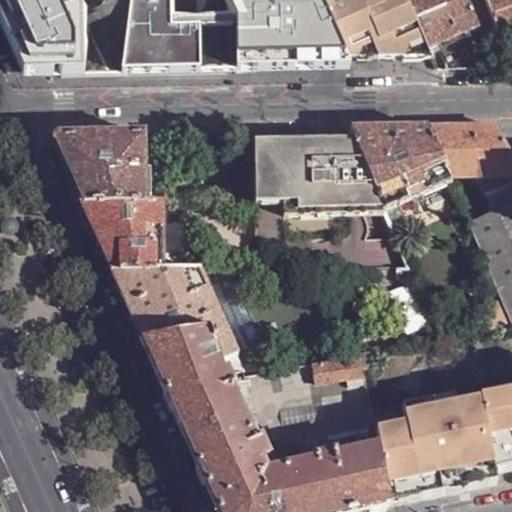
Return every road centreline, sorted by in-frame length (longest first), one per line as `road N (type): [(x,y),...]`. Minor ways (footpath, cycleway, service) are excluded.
road 1 (residential): [(11,113),(66,104),(511,98)]
road 2 (residential): [(190,511),(11,113)]
road 3 (secondary): [(52,511),(0,394)]
